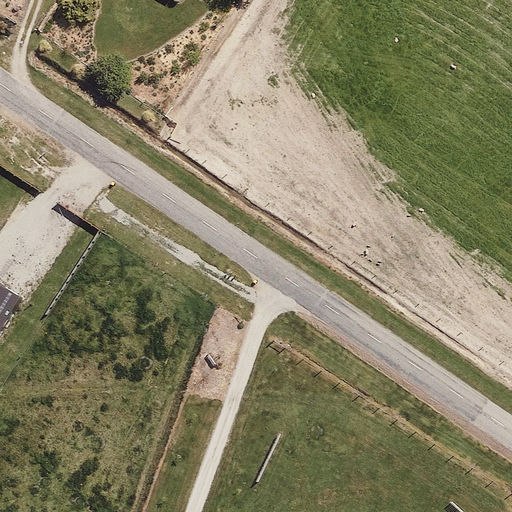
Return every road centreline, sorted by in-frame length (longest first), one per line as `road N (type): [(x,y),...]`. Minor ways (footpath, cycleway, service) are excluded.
road 1 (unclassified): [(511,439),(0,87)]
road 2 (track): [(271,274),(192,511)]
